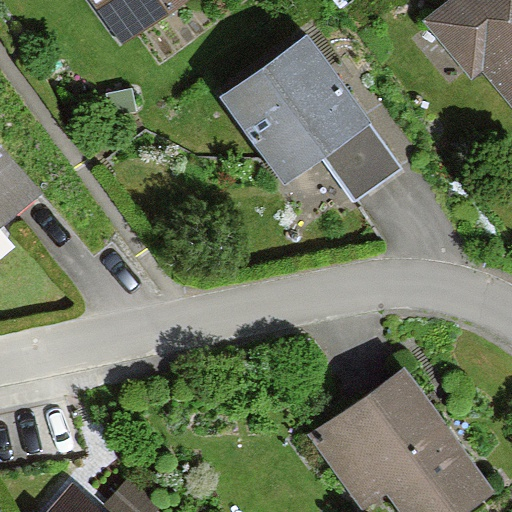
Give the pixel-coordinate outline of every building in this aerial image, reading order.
[(93,0),(129,48),(194,0),(93,0)] [(511,0),(452,0),(421,26),(471,87),(485,76),(511,108),(511,0)] [(366,124),(298,36),(216,100),(285,187),(366,124)] [(0,226),(36,197),(0,152),(0,226)] [(475,511),(497,495),(397,367),(303,440),(359,511),(372,511),(388,500),(397,511),(475,511)] [(106,511),(94,511),(70,490),(49,511),(152,511),(155,510),(129,487),(106,511)]
